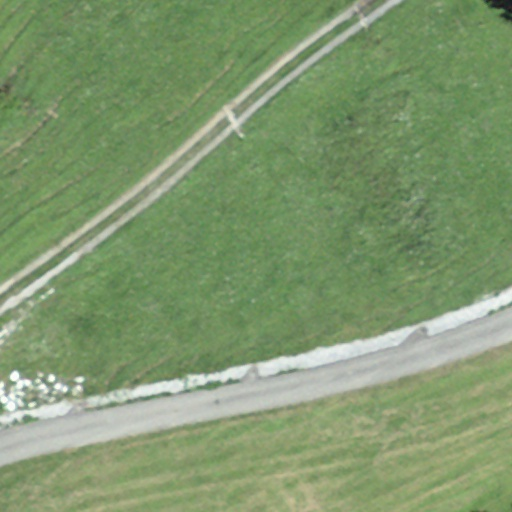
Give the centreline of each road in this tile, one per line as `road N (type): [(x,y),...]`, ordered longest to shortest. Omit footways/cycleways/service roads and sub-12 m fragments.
road 1 (unclassified): [(0,448),(319,384),(511,323)]
road 2 (track): [(0,301),(376,0)]
